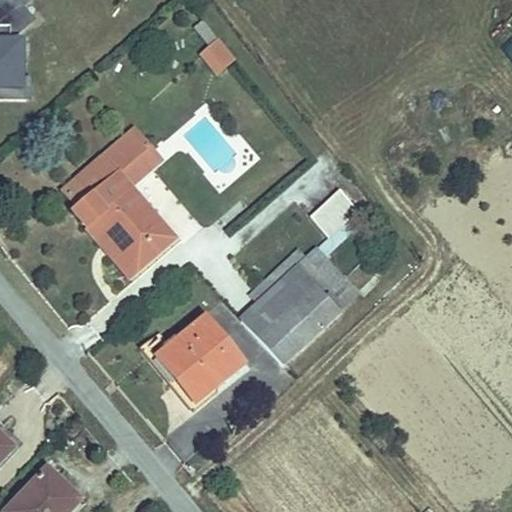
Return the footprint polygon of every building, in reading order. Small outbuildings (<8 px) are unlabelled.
[(0,0),(0,98),(25,98),(23,26),(24,26),(23,0),(0,0)] [(217,42),(202,23),(194,29),(210,48),(217,42)] [(207,51),(223,70),(233,62),(217,42),(210,48),(207,51)] [(207,51),(201,55),(217,75),(223,70),(207,51)] [(135,132),(103,159),(128,189),(160,162),(135,132)] [(173,241),(128,189),(103,159),(63,193),(78,210),(73,214),(86,230),(97,220),(117,244),(114,247),(136,273),(173,241)] [(357,212),(339,192),(310,219),(327,239),(357,212)] [(241,199),(220,223),(230,231),(251,208),(241,199)] [(356,215),(316,252),(324,261),(364,224),(356,215)] [(117,244),(97,220),(86,230),(128,280),(136,273),(114,247),(117,244)] [(308,243),(257,290),(265,299),(297,270),(316,252),(308,243)] [(358,297),(324,261),(316,252),(297,270),(339,315),(358,297)] [(297,270),(265,299),(257,307),(240,322),(282,367),(339,315),(297,270)] [(248,298),(257,307),(265,299),(257,290),(248,298)] [(205,321),(161,357),(173,372),(169,376),(194,406),(242,366),(205,321)] [(161,357),(156,361),(169,376),(173,372),(161,357)] [(0,448),(8,440),(0,432),(0,448)] [(0,463),(16,447),(8,440),(0,448),(0,463)] [(46,471),(7,511),(71,511),(76,508),(57,491),(62,486),(46,471)] [(76,508),(80,503),(62,486),(57,491),(76,508)]
